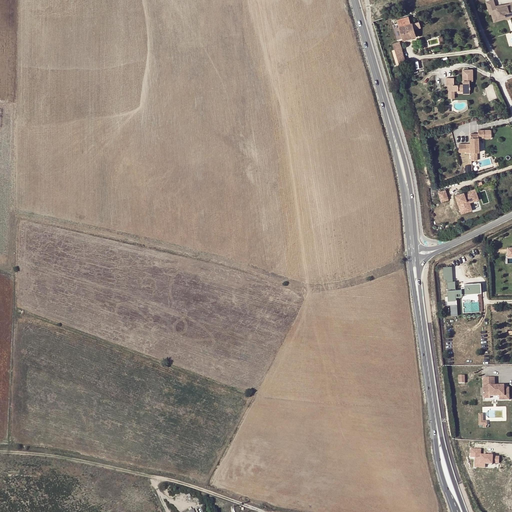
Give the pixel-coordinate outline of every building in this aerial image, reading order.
[(511,15),(511,14),(511,4),(500,8),(500,7),(497,6),(496,5),(494,0),(490,0),(487,1),(491,14),(492,13),(493,13),(494,18),(497,19),(499,17),(508,14),(511,15)] [(511,2),(509,4),(497,6),(500,7),(500,8),(511,4),(511,14),(511,15),(508,14),(499,17),(497,19),(494,18),(493,13),(492,13),(495,22),(505,18),(510,19),(511,16),(511,2)] [(412,23),(399,27),(403,40),(416,36),(412,23)] [(393,42),(396,64),(404,62),(401,41),(393,42)] [(469,80),(473,80),(473,69),(463,69),(463,81),(465,81),(465,84),(463,84),(454,84),(454,77),(446,77),(447,85),(449,85),(450,85),(450,88),(450,90),(454,90),(458,90),(463,90),(463,93),(470,93),(470,88),(471,88),(471,86),(470,86),(470,84),(469,84),(469,80)] [(470,134),(471,144),(471,148),(471,153),(477,152),(479,152),(479,138),(485,138),(484,130),(478,130),(478,134),(470,134)] [(475,189),(471,191),(474,199),(467,202),(469,208),(460,211),(461,214),(472,211),(470,203),(479,200),(475,189)] [(445,191),(438,193),(441,203),(448,201),(445,191)] [(471,191),(455,196),(460,211),(469,208),(467,202),(474,199),(471,191)] [(457,294),(482,292),(481,284),(464,285),(465,289),(462,289),(462,291),(456,291),(456,283),(448,283),(449,298),(446,298),(446,307),(458,306),(457,296),(457,294)] [(495,387),(495,379),(484,379),(484,398),(490,398),(490,396),(499,396),(499,398),(499,400),(509,400),(509,391),(504,391),(504,389),(504,387),(495,387)] [(483,423),(483,415),(479,415),(479,427),(483,427),(486,427),(487,427),(487,423),(483,423)] [(492,463),(499,463),(499,457),(493,456),(488,455),(480,455),(481,449),(471,449),(470,458),(475,458),(474,464),(485,464),(492,464),(492,463)]
